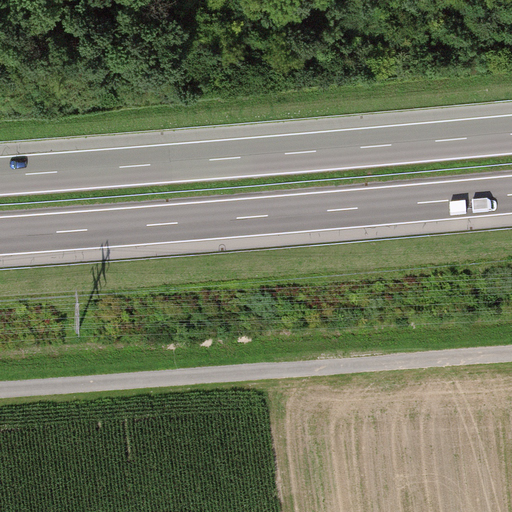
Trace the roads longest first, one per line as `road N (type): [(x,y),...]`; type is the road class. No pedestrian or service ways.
road 1 (motorway): [(511,134),(0,176)]
road 2 (motorway): [(0,236),(511,194)]
road 3 (track): [(511,357),(0,395)]
